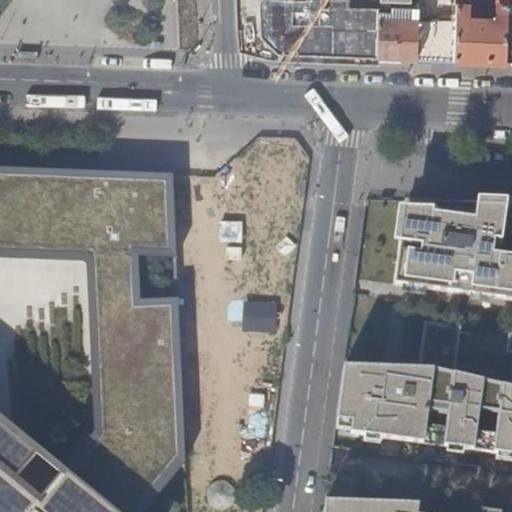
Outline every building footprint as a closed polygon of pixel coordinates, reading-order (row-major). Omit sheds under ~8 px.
[(318,0),(258,0),(260,39),(277,57),(378,61),(380,13),(380,9),(319,7),(318,0)] [(504,65),(505,0),(495,0),(495,19),(465,19),(465,6),(455,5),(455,18),(454,32),(453,49),(453,63),(504,65)] [(380,13),(378,61),(406,62),(415,62),(417,16),(417,11),(402,10),(389,10),(390,13),(380,13)] [(417,16),(415,62),(429,63),(432,17),(424,17),(424,11),(417,10),(417,11),(417,16)] [(429,63),(453,63),(453,49),(454,32),(455,18),(449,18),(432,17),(429,63)] [(294,141),(262,140),(258,192),(299,197),(298,203),(303,203),(309,162),(294,141)] [(178,302),(139,301),(137,258),(177,259),(173,176),(0,169),(0,511),(138,511),(186,451),(178,302)] [(511,206),(405,202),(403,207),(395,207),(390,242),(397,243),(393,285),(511,301),(511,206)] [(300,235),(302,213),(285,212),(282,233),(300,235)] [(282,233),(254,231),(251,267),(295,271),(300,235),(282,233)] [(245,299),(241,330),(273,335),(278,304),(245,299)] [(339,367),(330,431),(511,456),(511,335),(504,334),(502,353),(511,355),(511,390),(450,376),(456,327),(420,323),(416,353),(414,370),(380,368),(345,367),(339,367)] [(266,449),(270,432),(239,425),(235,442),(266,449)] [(232,506),(229,482),(209,484),(211,508),(232,506)] [(396,511),(321,502),(319,511),(396,511)]
